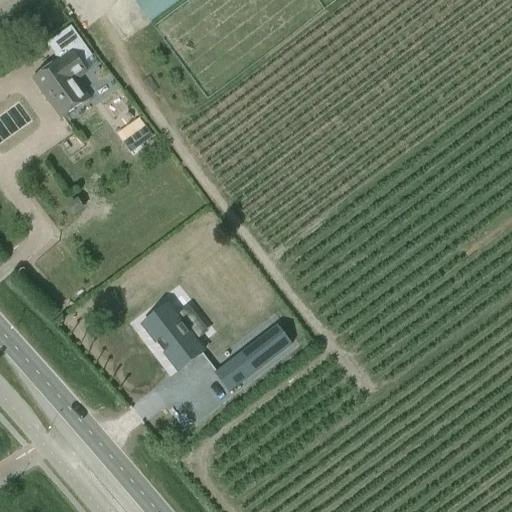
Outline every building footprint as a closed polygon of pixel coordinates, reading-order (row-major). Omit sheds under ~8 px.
[(132,0),(150,24),(182,0),(132,0)] [(34,79),(62,118),(88,100),(74,80),(86,72),(80,65),(92,57),(71,28),(47,45),(59,61),(34,79)] [(137,116),(127,124),(138,139),(148,131),(137,116)] [(69,207),(74,214),(83,208),(78,201),(69,207)] [(223,280),(196,300),(213,323),(254,293),(240,275),(226,285),(223,280)] [(167,306),(142,326),(177,372),(202,352),(167,306)] [(274,317),(210,369),(228,391),(292,340),(274,317)] [(139,395),(168,376),(146,345),(118,364),(139,395)]
